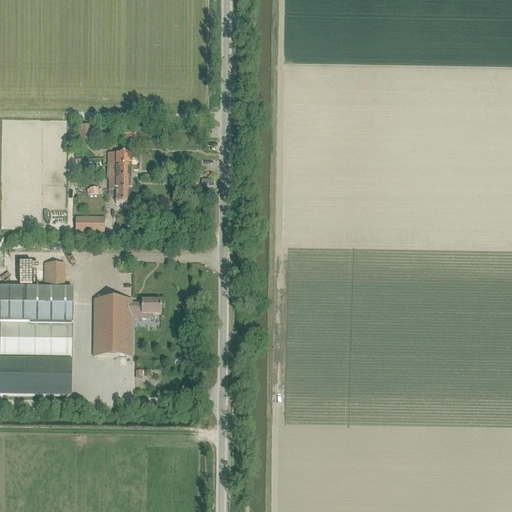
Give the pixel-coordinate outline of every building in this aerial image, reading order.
[(77,127),(76,143),(94,143),(94,127),(77,127)] [(131,167),(131,154),(116,154),(108,154),(108,167),(131,167)] [(131,167),(108,167),(108,178),(131,179),(131,167)] [(131,191),(131,179),(108,178),(108,179),(109,179),(109,191),(131,191)] [(131,204),(131,191),(109,191),(109,196),(116,197),(116,204),(131,204)] [(105,218),(75,218),(75,233),(105,233),(105,218)] [(64,289),(64,265),(43,265),(43,289),(0,288),(0,315),(0,328),(0,358),(71,359),(72,325),(73,325),(73,290),(64,289)] [(160,316),(160,302),(141,302),(141,304),(131,304),(131,302),(94,302),(93,358),(131,359),(131,313),(141,313),(141,316),(142,316),(142,320),(152,320),(152,316),(160,316)] [(0,396),(71,398),(71,360),(0,359),(0,396)]
